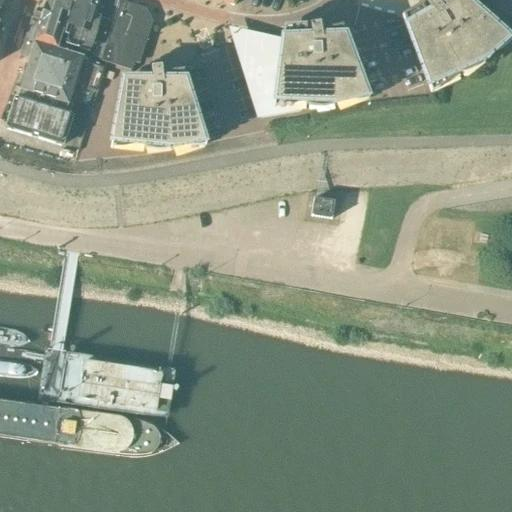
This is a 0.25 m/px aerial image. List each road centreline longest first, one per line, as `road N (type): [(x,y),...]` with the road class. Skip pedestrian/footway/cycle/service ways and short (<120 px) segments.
road 1 (residential): [(393,290),(0,226)]
road 2 (residential): [(393,290),(417,210),(435,199),(511,187)]
road 3 (residential): [(204,12),(275,21),(329,0)]
road 4 (residential): [(511,309),(393,290)]
